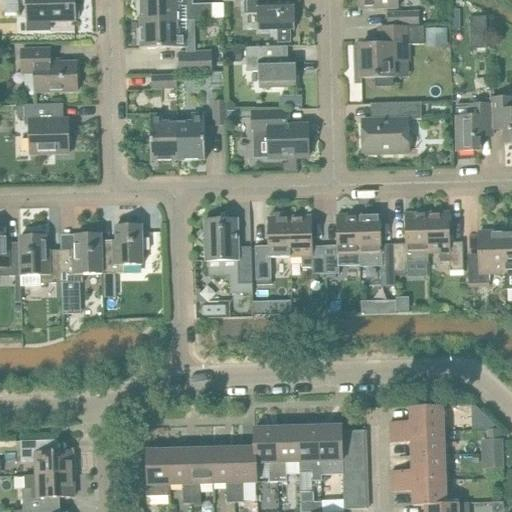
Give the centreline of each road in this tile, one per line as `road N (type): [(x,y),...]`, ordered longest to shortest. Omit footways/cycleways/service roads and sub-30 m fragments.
road 1 (residential): [(511,410),(464,372),(446,369),(181,381)]
road 2 (residential): [(115,192),(108,0)]
road 3 (unclassified): [(181,381),(172,190)]
road 4 (residential): [(333,186),(328,0)]
road 5 (residential): [(333,186),(511,180)]
road 6 (residential): [(172,190),(333,186)]
